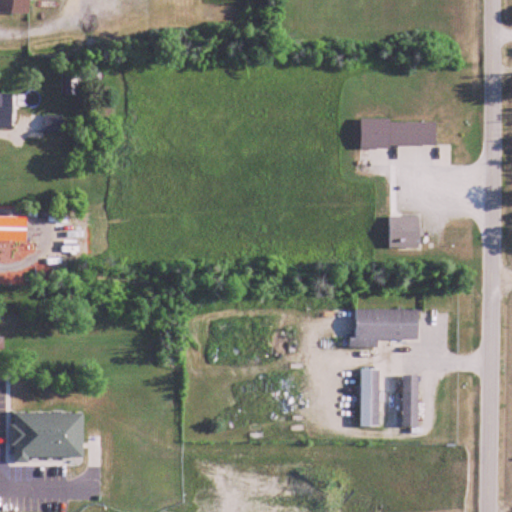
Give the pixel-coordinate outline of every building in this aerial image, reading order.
[(0,0),(0,13),(30,13),(30,0),(0,0)] [(62,96),(78,96),(78,75),(62,75),(62,96)] [(13,94),(0,94),(0,125),(14,125),(13,94)] [(46,132),(62,132),(62,116),(46,116),(46,132)] [(361,148),(436,148),(436,121),(361,121),(361,148)] [(389,250),(420,250),(420,217),(389,217),(389,250)] [(27,218),(0,218),(0,242),(26,242),(27,218)] [(419,346),(419,311),(356,311),(356,339),(350,339),(350,346),(419,346)] [(380,371),(361,371),(361,428),(380,428),(380,371)] [(403,428),(419,428),(419,377),(403,377),(403,428)]
